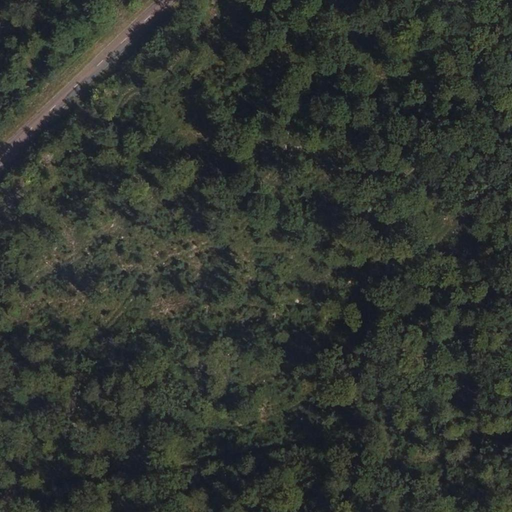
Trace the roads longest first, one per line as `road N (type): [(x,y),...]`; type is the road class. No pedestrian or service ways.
road 1 (track): [(0,494),(511,419)]
road 2 (tertiary): [(165,0),(0,155)]
